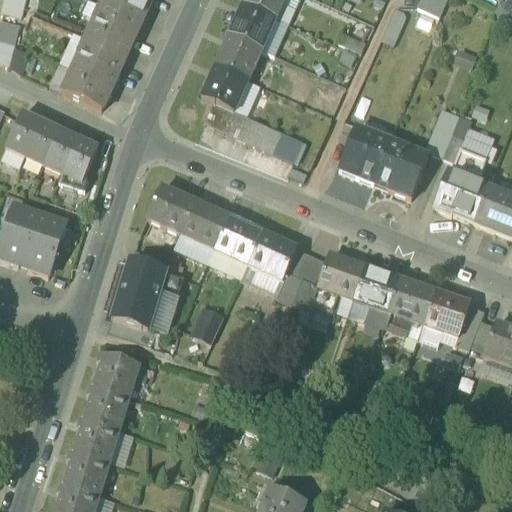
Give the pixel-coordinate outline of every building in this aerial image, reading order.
[(14,0),(4,0),(2,7),(23,12),(25,3),(14,0)] [(105,0),(100,11),(140,29),(152,0),(105,0)] [(246,0),(242,10),(275,24),(281,8),(285,0),(246,0)] [(285,0),(281,8),(295,14),(301,0),(285,0)] [(422,0),(416,13),(438,23),(448,0),(422,0)] [(0,17),(20,23),(23,12),(2,7),(0,16),(0,17)] [(295,14),(281,8),(275,24),(274,25),(288,31),(295,14)] [(242,10),(228,41),(261,55),(274,25),(275,24),(242,10)] [(100,11),(86,44),(125,61),(140,29),(100,11)] [(406,19),(395,14),(380,46),(393,51),(406,19)] [(0,25),(0,36),(16,41),(19,30),(0,25)] [(274,25),(261,55),(274,61),(288,31),(274,25)] [(0,36),(0,47),(14,50),(16,41),(0,36)] [(366,50),(340,38),(335,51),(342,54),(355,60),(360,62),(366,50)] [(228,41),(215,72),(247,86),(261,55),(228,41)] [(86,44),(71,77),(110,95),(125,61),(86,44)] [(0,47),(0,57),(11,60),(14,50),(0,47)] [(355,60),(342,54),(336,67),(349,73),(355,60)] [(475,62),(459,55),(453,69),(470,76),(475,62)] [(0,68),(9,70),(11,60),(0,57),(0,68)] [(233,117),(247,86),(215,72),(201,104),(213,109),(223,114),(233,118),(233,117)] [(101,116),(110,95),(71,77),(61,98),(101,116)] [(260,92),(247,86),(233,117),(243,122),(246,123),(260,92)] [(205,129),(215,134),(223,114),(213,109),(205,129)] [(489,115),(475,110),(470,122),(484,128),(489,115)] [(215,134),(225,138),(233,118),(223,114),(215,134)] [(433,135),(450,141),(458,122),(441,115),(433,135)] [(225,138),(234,142),(243,122),(233,117),(233,118),(225,138)] [(10,157),(25,164),(41,129),(22,120),(21,120),(5,155),(10,157)] [(234,142),(244,146),(253,126),(246,123),(243,122),(234,142)] [(458,122),(450,141),(463,147),(465,142),(468,134),(471,127),(458,122)] [(244,146),(253,151),(263,130),(253,126),(244,146)] [(25,164),(43,172),(59,137),(41,129),(25,164)] [(253,151),(263,155),(272,134),(263,130),(253,151)] [(263,155),(273,159),(282,139),(272,134),(263,155)] [(468,134),(465,142),(490,152),(493,144),(468,134)] [(424,157),(442,164),(450,141),(433,135),(424,157)] [(43,172),(62,181),(78,146),(59,137),(43,172)] [(339,176),(373,190),(388,151),(354,138),(339,176)] [(273,159),(283,164),(292,143),(282,139),(273,159)] [(463,147),(450,141),(442,164),(454,169),(459,157),(463,147)] [(463,147),(459,157),(484,167),(490,152),(465,142),(463,147)] [(302,148),(292,143),(283,164),(293,168),(302,148)] [(97,155),(78,146),(62,181),(81,190),(84,184),(97,155)] [(390,148),(388,151),(373,190),(411,205),(427,164),(390,148)] [(497,154),(490,152),(484,167),(491,170),(497,154)] [(476,189),(484,167),(459,157),(454,169),(450,179),(476,189)] [(452,220),(474,229),(488,194),(476,189),(450,179),(447,178),(432,214),(451,222),(452,220)] [(87,185),(84,184),(81,190),(62,181),(57,190),(83,198),(87,185)] [(511,203),(488,194),(474,229),(511,244),(511,203)] [(146,226),(180,241),(194,211),(195,208),(186,204),(185,207),(159,195),(146,226)] [(180,241),(214,256),(227,226),(229,223),(220,219),(219,222),(194,211),(180,241)] [(18,270),(49,280),(65,231),(13,214),(0,252),(0,265),(18,272),(18,270)] [(214,256),(247,272),(261,241),(262,238),(254,234),(252,237),(227,226),(214,256)] [(286,253),(261,241),(247,272),(282,287),(286,279),(296,257),(297,254),(287,250),(286,253)] [(286,279),(301,286),(310,263),(296,257),(286,279)] [(325,270),(310,263),(301,286),(317,293),(325,270)] [(340,303),(352,307),(363,275),(364,272),(355,269),(354,272),(327,263),(325,270),(317,293),(316,295),(340,303)] [(155,340),(165,343),(176,308),(158,303),(165,280),(132,270),(132,269),(128,268),(128,269),(111,327),(120,330),(155,340)] [(352,307),(387,319),(398,287),(399,284),(390,281),(389,284),(363,275),(352,307)] [(158,303),(176,308),(183,285),(165,280),(158,303)] [(292,311),(310,317),(312,311),(311,310),(316,295),(317,293),(301,286),(300,289),(298,295),(292,311)] [(411,327),(422,331),(433,300),(434,297),(425,293),(424,296),(398,287),(387,319),(391,321),(411,327)] [(334,320),(340,303),(316,295),(311,310),(312,311),(316,312),(315,314),(334,320)] [(459,308),(433,300),(422,331),(423,331),(458,343),(468,313),(470,309),(460,305),(459,308)] [(209,346),(219,317),(204,312),(194,341),(209,346)] [(455,351),(469,356),(469,353),(480,327),(484,317),(468,313),(458,343),(455,351)] [(391,321),(387,319),(381,334),(386,336),(391,321)] [(406,342),(411,327),(391,321),(386,336),(406,342)] [(107,341),(116,344),(120,330),(111,327),(107,341)] [(411,327),(406,342),(418,347),(423,331),(422,331),(411,327)] [(484,358),(493,332),(480,327),(469,353),(484,358)] [(143,352),(150,354),(155,340),(120,330),(116,344),(143,352)] [(482,362),(511,372),(511,336),(494,330),(493,332),(484,358),(482,362)] [(101,372),(94,395),(128,405),(138,372),(101,360),(98,371),(101,372)] [(117,438),(128,405),(94,395),(91,394),(88,403),(91,404),(84,428),(117,438)] [(107,470),(117,438),(84,428),(81,427),(78,436),(81,437),(74,460),(107,470)] [(97,503),(107,470),(74,460),(71,459),(68,468),(71,469),(64,493),(97,503)] [(94,511),(97,503),(64,493),(61,492),(58,501),(61,502),(57,511),(94,511)] [(272,493),(263,511),(304,511),(306,507),(272,493)]
